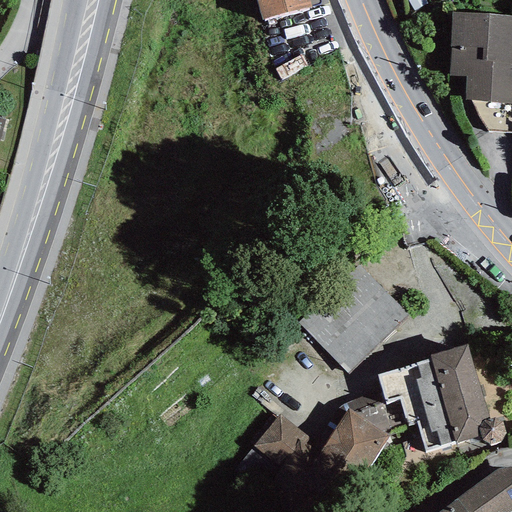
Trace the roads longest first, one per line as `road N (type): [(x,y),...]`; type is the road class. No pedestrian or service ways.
road 1 (primary): [(91,0),(0,312)]
road 2 (secondary): [(511,246),(410,107),(358,0)]
